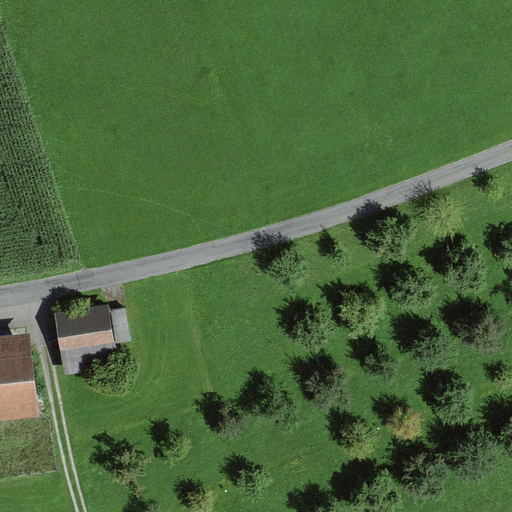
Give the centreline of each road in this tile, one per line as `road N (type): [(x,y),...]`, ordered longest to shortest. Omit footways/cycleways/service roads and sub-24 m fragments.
road 1 (unclassified): [(511,152),(316,223),(0,299)]
road 2 (track): [(87,511),(37,293)]
